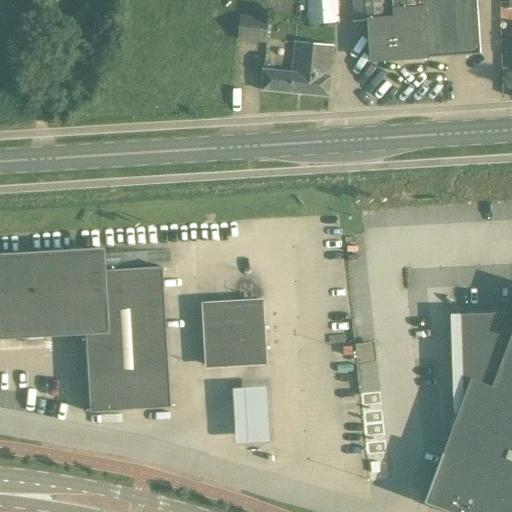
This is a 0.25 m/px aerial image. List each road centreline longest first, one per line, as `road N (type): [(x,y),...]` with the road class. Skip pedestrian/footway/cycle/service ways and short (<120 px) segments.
road 1 (primary): [(0,163),(511,132)]
road 2 (secondary): [(187,511),(59,483),(26,490)]
